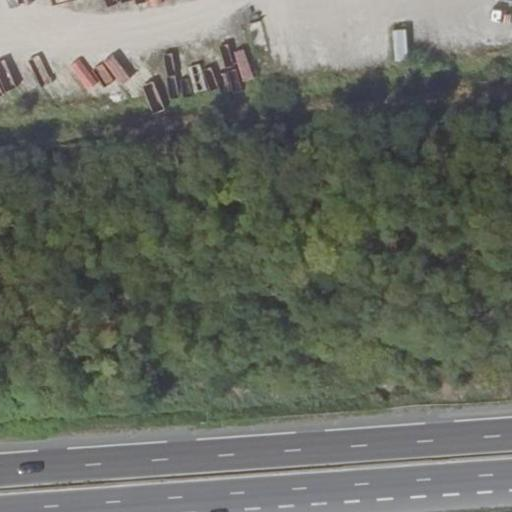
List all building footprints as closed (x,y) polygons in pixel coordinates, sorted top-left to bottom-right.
[(31,0),(34,8),(57,0),(31,0)] [(0,45),(9,45),(8,20),(19,19),(19,7),(0,8),(0,45)] [(219,29),(219,50),(241,49),(241,29),(219,29)] [(220,91),(256,85),(251,57),(215,63),(220,91)] [(134,62),(57,81),(62,105),(140,85),(134,62)] [(165,67),(172,95),(188,92),(182,64),(165,67)]
